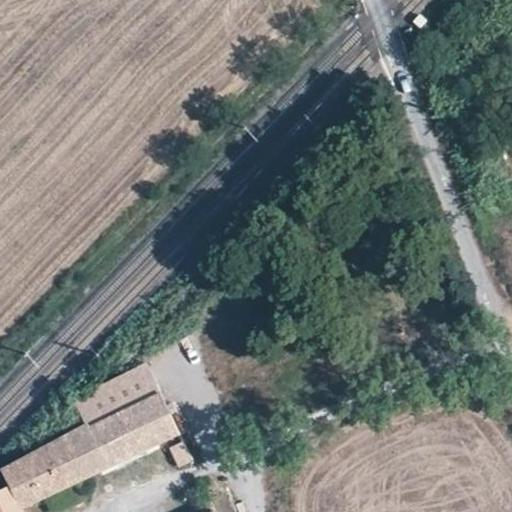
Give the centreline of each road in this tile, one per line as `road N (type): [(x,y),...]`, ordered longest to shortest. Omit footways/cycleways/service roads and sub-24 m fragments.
road 1 (unknown): [(490,306),(96,511)]
road 2 (unclassified): [(511,362),(375,0)]
road 3 (track): [(414,109),(490,0)]
